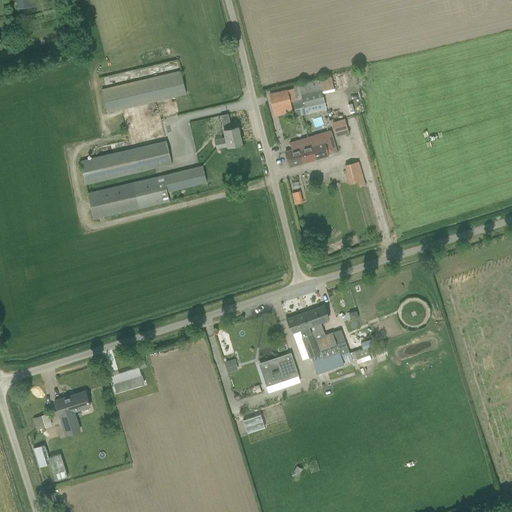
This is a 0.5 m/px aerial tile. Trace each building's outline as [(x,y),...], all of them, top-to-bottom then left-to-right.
[(30,7),(29,0),(17,0),(18,8),(30,7)] [(107,111),(187,93),(181,70),(102,89),(107,111)] [(338,88),(348,86),(345,73),(335,75),(338,88)] [(296,115),(306,113),(326,108),(322,89),(323,89),(320,78),(292,85),(295,96),(296,96),(296,100),(293,101),(296,115)] [(291,106),(287,90),(269,94),(273,110),(291,106)] [(227,146),(241,143),(237,127),(231,128),(228,113),(220,115),(224,130),(223,130),(225,137),(214,140),(216,148),(227,145),(227,146)] [(344,119),(332,122),(335,133),(347,129),(344,119)] [(300,140),(307,161),(336,152),(329,131),(300,140)] [(172,163),(166,139),(80,160),(85,183),(172,163)] [(297,148),(285,152),(289,166),(307,161),(300,140),(295,141),(297,148)] [(168,191),(206,181),(202,165),(163,175),(88,193),(94,219),(170,200),(168,191)] [(361,174),(348,177),(349,184),(358,182),(360,187),(364,186),(362,178),(361,174)] [(295,204),(303,201),(300,190),(292,192),(295,204)] [(328,319),(327,315),(323,306),(303,313),(312,338),(314,337),(314,339),(324,335),(320,322),(321,321),(328,319)] [(312,338),(303,313),(287,319),(290,328),(292,333),(301,330),(302,334),(301,334),(302,339),(303,339),(310,356),(320,353),(314,339),(314,337),(312,338)] [(314,339),(320,353),(321,352),(322,356),(340,350),(338,345),(333,332),(324,335),(314,339)] [(358,362),(371,358),(366,342),(363,343),(364,348),(355,351),(358,362)] [(262,356),(272,359),(274,351),(264,348),(262,356)] [(344,362),(340,350),(322,356),(313,360),(317,372),(344,362)] [(266,389),(301,377),(293,353),(271,360),(271,362),(259,367),(266,389)] [(236,359),(224,362),(227,372),(239,369),(236,359)] [(144,384),(142,375),(113,383),(116,393),(144,384)] [(90,406),(85,391),(54,401),(59,416),(60,416),(60,418),(65,435),(75,432),(81,430),(75,411),(90,406)] [(245,419),(248,431),(265,426),(262,415),(245,419)] [(44,428),(41,416),(32,419),(36,431),(44,428)] [(44,444),(35,446),(39,466),(48,464),(44,444)] [(63,453),(49,456),(54,479),(67,477),(63,453)] [(296,466),(293,471),(299,474),(302,469),(296,466)]
